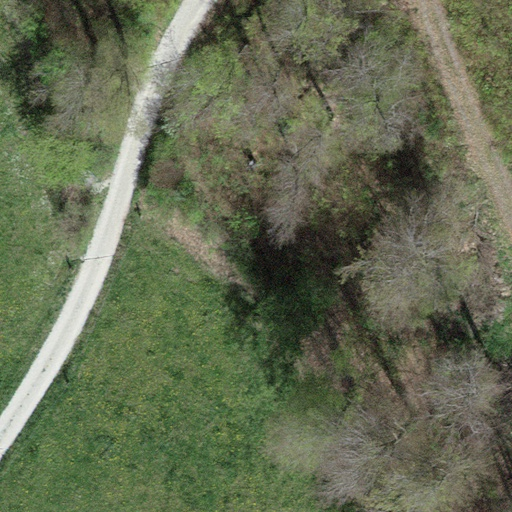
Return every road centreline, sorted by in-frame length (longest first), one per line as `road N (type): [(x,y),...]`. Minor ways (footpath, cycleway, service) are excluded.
road 1 (track): [(0,443),(63,345),(186,0)]
road 2 (track): [(426,0),(436,36),(511,177)]
